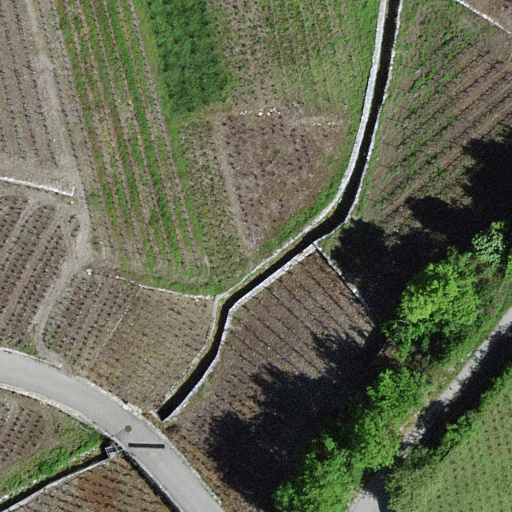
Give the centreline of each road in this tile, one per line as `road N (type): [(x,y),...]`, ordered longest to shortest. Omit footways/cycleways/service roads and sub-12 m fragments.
road 1 (track): [(0,374),(26,376),(119,430),(202,511)]
road 2 (track): [(511,319),(374,511)]
